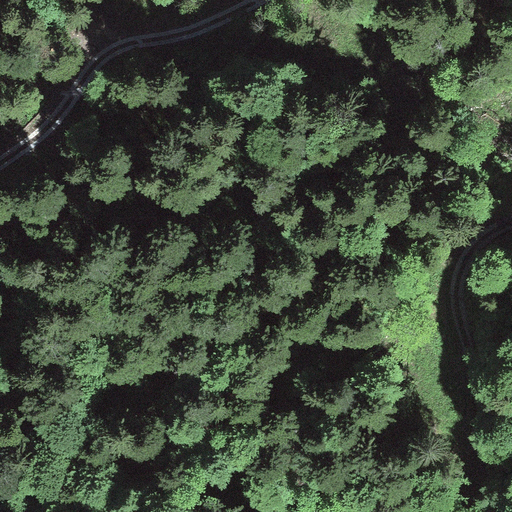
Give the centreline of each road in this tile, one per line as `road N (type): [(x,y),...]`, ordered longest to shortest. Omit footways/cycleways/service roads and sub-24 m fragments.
road 1 (track): [(511,223),(476,242),(454,281),(489,433),(496,511)]
road 2 (track): [(0,162),(51,127),(90,67),(118,44),(184,33),(253,0)]
